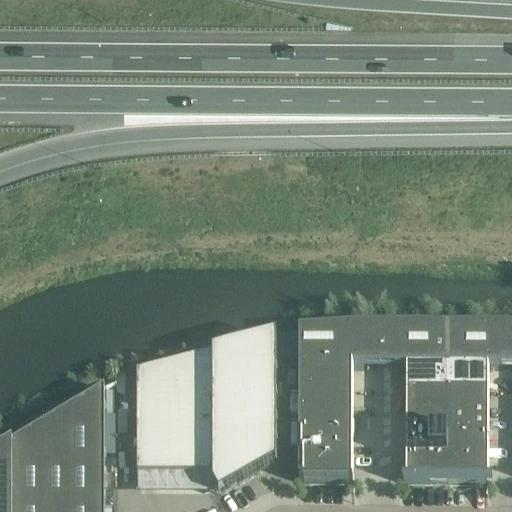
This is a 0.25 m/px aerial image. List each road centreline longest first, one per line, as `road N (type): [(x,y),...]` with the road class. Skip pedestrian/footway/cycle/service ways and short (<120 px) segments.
road 1 (motorway): [(0,168),(45,151),(164,133),(511,113)]
road 2 (motorway): [(0,99),(511,102)]
road 3 (motorway): [(511,60),(0,57)]
road 4 (motorway): [(511,9),(370,0)]
